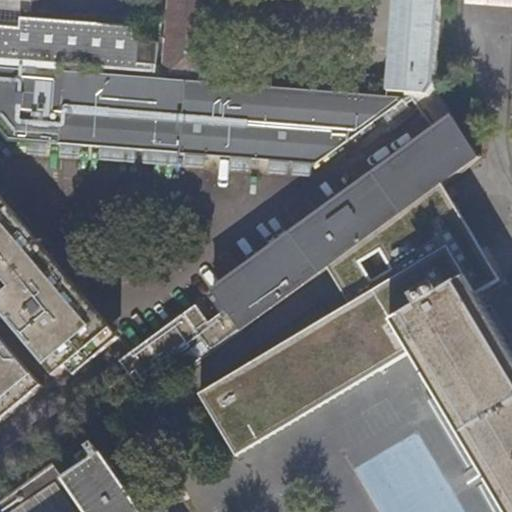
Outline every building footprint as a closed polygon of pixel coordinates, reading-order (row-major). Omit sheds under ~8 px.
[(21,12),(33,13),(34,0),(0,0),(0,21),(21,23),(21,12)] [(393,0),(388,75),(387,91),(408,92),(429,94),(433,86),(439,0),(169,0),(167,38),(164,74),(207,77),(212,0),(393,0)] [(0,60),(30,63),(66,67),(164,74),(167,38),(149,35),(149,22),(33,13),(21,12),(21,23),(0,21),(0,60)] [(383,112),(400,99),(164,81),(65,73),(66,67),(30,63),(0,60),(0,130),(7,140),(314,164),(383,112)] [(387,91),(388,75),(275,66),(274,82),(387,91)] [(327,268),(440,183),(478,156),(433,86),(429,94),(408,92),(432,129),(211,294),(224,311),(206,324),(194,307),(144,345),(158,364),(134,382),(148,401),(327,268)] [(388,118),(404,106),(400,99),(383,112),(388,118)] [(511,511),(511,356),(474,291),(497,278),(440,183),(327,268),(349,305),(196,395),(234,457),(409,351),(505,511),(511,511)] [(112,330),(0,197),(0,282),(7,291),(0,296),(0,316),(13,331),(17,327),(26,336),(21,341),(54,378),(84,353),(112,330)] [(26,336),(17,327),(13,331),(21,341),(26,336)] [(0,422),(42,388),(9,351),(4,355),(0,350),(0,341),(1,341),(0,340),(0,422)] [(9,351),(1,341),(0,341),(0,350),(4,355),(9,351)] [(158,364),(144,345),(119,363),(134,382),(158,364)] [(0,511),(144,511),(106,455),(67,481),(58,468),(0,511)]
